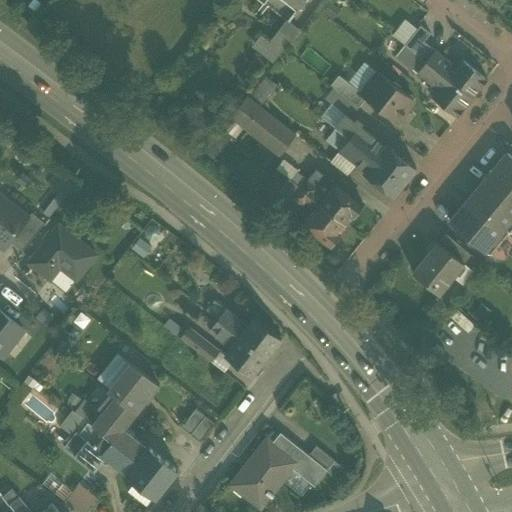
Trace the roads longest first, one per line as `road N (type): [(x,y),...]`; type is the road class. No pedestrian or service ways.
road 1 (primary): [(0,55),(241,243),(333,328),(452,493)]
road 2 (residential): [(352,285),(511,86)]
road 3 (residential): [(170,511),(296,354)]
